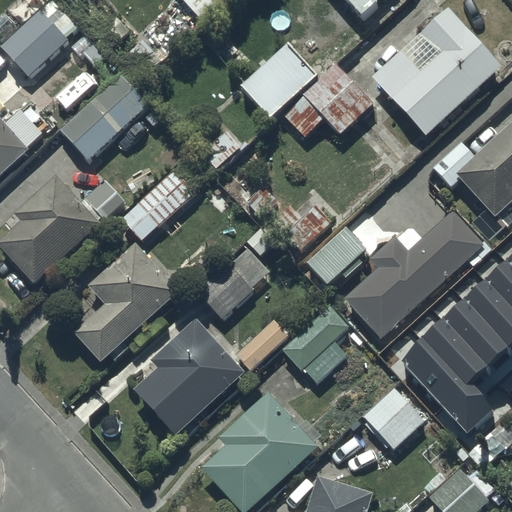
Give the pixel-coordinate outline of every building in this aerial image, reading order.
[(237,0),(180,0),(178,2),(203,30),(237,0)] [(337,0),(363,30),(379,17),(373,10),(383,0),(337,0)] [(70,49),(42,19),(2,56),(30,86),(70,49)] [(449,19),(373,87),(427,148),(503,80),(449,19)] [(117,21),(93,40),(108,58),(132,38),(117,21)] [(163,65),(144,45),(118,69),(137,89),(163,65)] [(321,86),(289,53),(240,99),(271,133),(321,86)] [(374,112),(338,72),(285,125),(306,146),(324,128),(341,145),(374,112)] [(121,83),(61,138),(91,171),(151,116),(121,83)] [(0,189),(32,162),(0,126),(0,189)] [(511,214),(511,137),(481,166),(465,149),(434,177),(453,197),(460,190),(496,229),(511,214)] [(230,140),(204,164),(220,181),(246,156),(230,140)] [(213,182),(193,161),(124,227),(145,249),(213,182)] [(17,224),(23,230),(0,250),(0,255),(36,296),(104,234),(60,185),(17,224)] [(128,212),(107,190),(87,208),(108,230),(128,212)] [(289,212),(271,228),(300,262),(335,232),(320,215),(304,229),(289,212)] [(378,278),(345,308),(383,349),(487,255),(455,220),(424,248),(411,233),(371,270),(378,278)] [(106,314),(75,342),(102,373),(183,302),(139,253),(90,296),(106,314)] [(271,282),(249,256),(230,272),(229,270),(196,298),(224,330),(231,323),(241,335),(267,313),(253,298),(271,282)] [(497,319),(467,287),(412,339),(442,371),(497,319)] [(352,336),(332,314),(282,360),(301,381),(305,377),(317,391),(346,364),(334,352),(352,336)] [(246,383),(198,330),(153,371),(160,379),(136,401),(176,445),(246,383)] [(290,347),(274,331),(237,366),(252,382),(290,347)] [(426,430),(395,396),(363,425),(394,459),(426,430)] [(269,404),(219,449),(227,457),(202,480),(231,511),(261,511),(320,459),(269,404)] [(463,477),(430,507),(434,511),(486,511),(491,508),(463,477)] [(371,511),(373,504),(318,490),(311,511),(371,511)]
